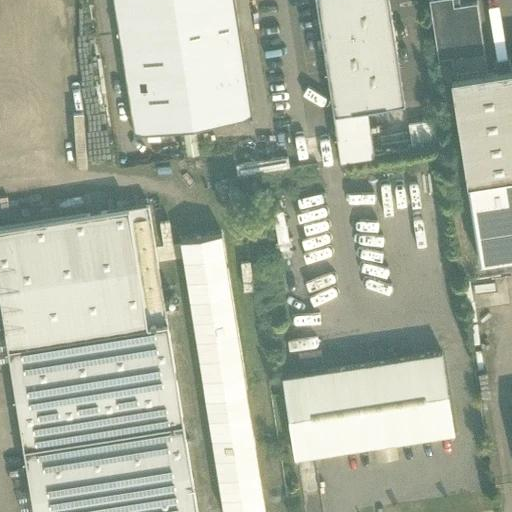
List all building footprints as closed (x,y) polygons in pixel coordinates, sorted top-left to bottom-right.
[(234,0),(112,0),(134,136),(253,117),(234,0)] [(388,0),(315,0),(333,115),(404,104),(388,0)] [(476,3),(453,6),(452,0),(428,0),(438,59),(450,57),(454,78),(487,73),(476,3)] [(454,78),(451,78),(467,183),(511,175),(511,68),(487,73),(454,78)] [(511,175),(467,183),(479,262),(511,257),(511,175)] [(196,511),(148,205),(0,228),(0,302),(33,511),(196,511)] [(441,351),(282,376),(294,456),(454,431),(441,351)] [(320,351),(299,354),(300,365),(322,362),(320,351)]
